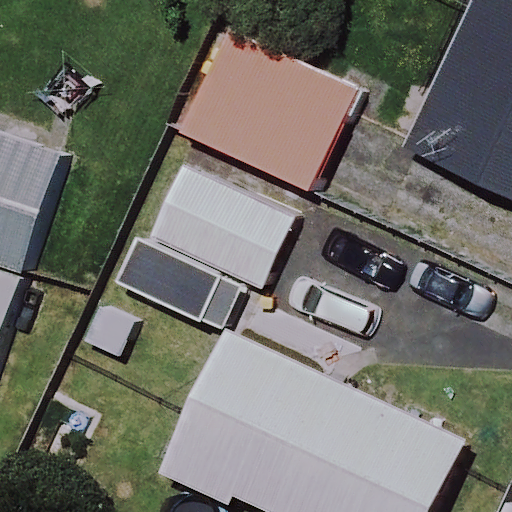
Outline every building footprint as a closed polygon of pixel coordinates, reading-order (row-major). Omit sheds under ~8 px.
[(511,0),(477,0),(490,6),(422,150),(511,192),(511,0)] [(372,91),(229,29),(181,137),(324,200),(372,91)] [(0,260),(37,273),(76,151),(0,126),(0,260)] [(308,212),(193,159),(158,235),(273,288),(308,212)] [(446,511),(479,440),(242,335),(184,466),(286,511),(446,511)]
